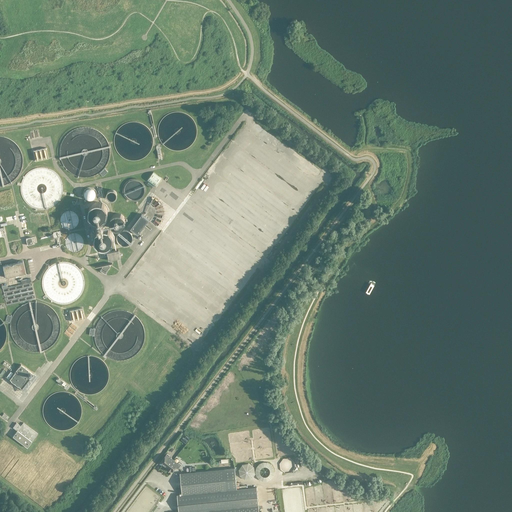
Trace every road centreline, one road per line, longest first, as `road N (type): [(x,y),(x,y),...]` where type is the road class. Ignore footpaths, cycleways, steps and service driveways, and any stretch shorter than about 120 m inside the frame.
road 1 (unknown): [(242,67),(378,167),(117,511)]
road 2 (unknown): [(0,121),(220,88),(241,72),(246,48),(220,0)]
road 3 (unknown): [(118,279),(155,265),(220,170)]
